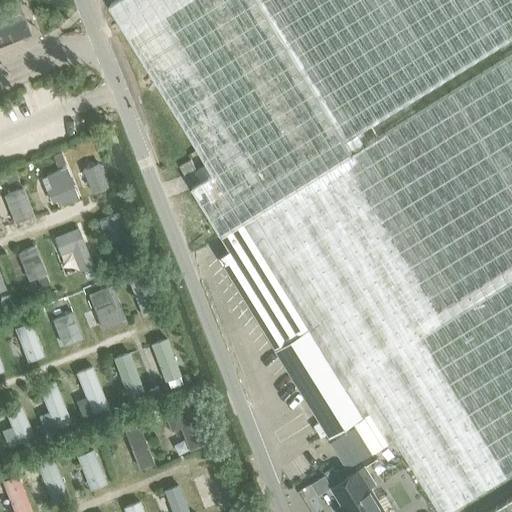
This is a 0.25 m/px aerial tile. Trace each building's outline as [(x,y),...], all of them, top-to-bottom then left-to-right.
[(113,0),(109,3),(214,171),(192,185),(222,233),(237,223),(253,213),(303,182),(352,152),(345,141),(257,0),(113,0)] [(511,0),(257,0),(345,141),(497,47),(511,37),(511,0)] [(18,3),(0,10),(0,44),(30,33),(18,3)] [(320,320),(306,328),(360,416),(353,421),(355,426),(372,452),(393,439),(438,511),(444,511),(511,470),(511,52),(489,67),(352,152),(303,182),(253,213),(320,320)] [(191,159),(179,165),(184,174),(196,168),(191,159)] [(98,162),(82,169),(91,192),(107,186),(98,162)] [(66,167),(46,175),(50,188),(46,189),(51,202),(55,200),(57,204),(77,197),(66,167)] [(23,188),(4,196),(15,222),(33,215),(23,188)] [(118,213),(98,221),(107,243),(127,236),(118,213)] [(222,233),(217,235),(227,252),(218,258),(275,348),(329,436),(353,421),(360,416),(306,328),(320,320),(253,213),(237,223),(222,233)] [(78,229),(54,238),(60,254),(72,249),(80,270),(92,265),(78,229)] [(35,246),(17,252),(28,280),(46,273),(35,246)] [(140,313),(155,309),(146,269),(131,272),(140,313)] [(108,302),(94,307),(103,330),(126,321),(111,285),(103,288),(108,302)] [(62,343),(83,336),(74,309),(53,316),(62,343)] [(33,324),(13,331),(23,359),(44,352),(33,324)] [(165,378),(182,372),(169,335),(152,340),(165,378)] [(127,392),(144,387),(131,349),(114,355),(127,392)] [(93,363),(76,370),(85,394),(80,396),(86,412),(109,403),(93,363)] [(56,378),(39,385),(48,408),(39,412),(46,429),(73,419),(56,378)] [(11,424),(2,427),(8,444),(35,434),(21,395),(3,401),(11,424)] [(177,450),(206,442),(195,404),(166,413),(177,450)] [(141,422),(126,427),(139,466),(155,460),(141,422)] [(355,426),(330,441),(346,468),(372,452),(355,426)] [(94,446),(77,453),(90,487),(108,480),(94,446)] [(48,497),(66,493),(57,455),(39,460),(48,497)] [(217,511),(230,507),(219,466),(206,470),(217,511)] [(333,467),(324,472),(332,485),(331,485),(332,486),(346,510),(343,511),(385,511),(369,486),(374,483),(363,466),(340,479),(333,467)] [(5,477),(15,511),(28,511),(32,511),(20,472),(5,477)] [(190,511),(181,481),(165,486),(172,511),(190,511)] [(306,486),(298,491),(302,497),(310,492),(306,486)] [(511,511),(511,497),(488,511),(511,511)] [(146,511),(142,498),(125,504),(127,511),(146,511)]
